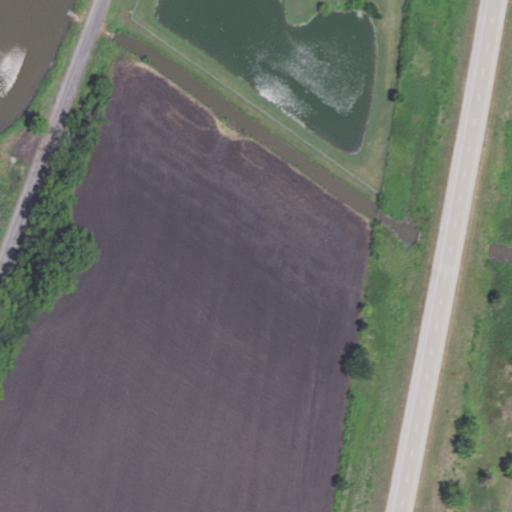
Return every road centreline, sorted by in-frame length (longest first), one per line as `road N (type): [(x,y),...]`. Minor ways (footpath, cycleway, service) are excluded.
road 1 (motorway): [(494,0),(404,511)]
road 2 (residential): [(0,273),(102,0)]
